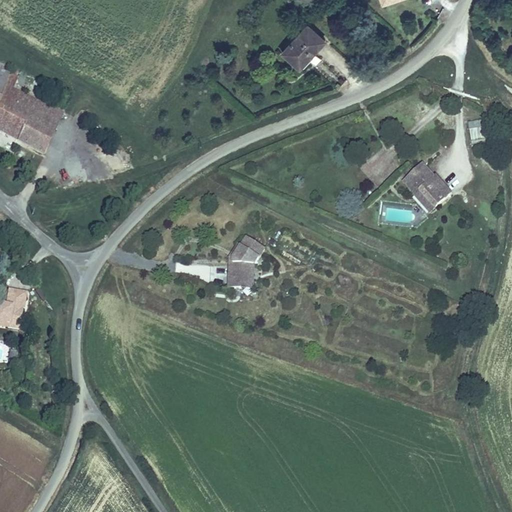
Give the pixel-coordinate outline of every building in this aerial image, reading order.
[(338,28),(320,13),(297,39),(313,55),(338,28)] [(0,64),(0,78),(11,83),(16,72),(0,64)] [(0,108),(11,83),(0,78),(0,108)] [(0,122),(49,146),(54,136),(29,123),(37,103),(45,105),(47,100),(11,83),(0,108),(0,122)] [(54,136),(66,108),(47,100),(45,105),(37,103),(29,123),(54,136)] [(470,121),(470,142),(487,142),(487,121),(470,121)] [(95,175),(91,158),(82,161),(86,177),(95,175)] [(435,159),(419,172),(427,183),(431,183),(445,201),(462,188),(449,172),(445,173),(435,159)] [(427,183),(419,172),(415,175),(426,189),(439,206),(445,201),(431,183),(427,183)] [(245,283),(258,282),(257,270),(268,269),(266,256),(274,238),(257,229),(243,254),(245,283)] [(257,270),(258,282),(269,281),(268,269),(257,270)] [(14,302),(0,298),(0,317),(14,320),(15,315),(27,317),(32,289),(17,286),(14,302)]
